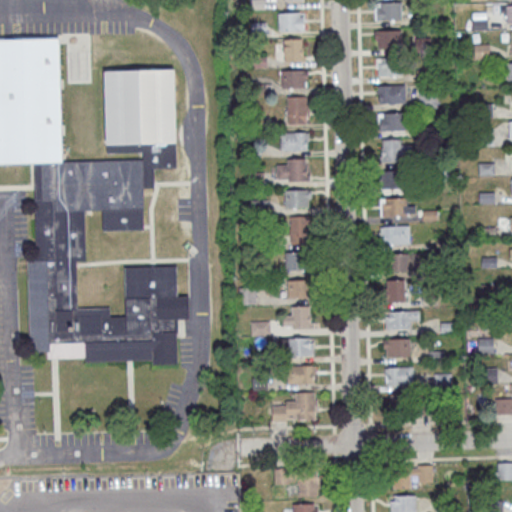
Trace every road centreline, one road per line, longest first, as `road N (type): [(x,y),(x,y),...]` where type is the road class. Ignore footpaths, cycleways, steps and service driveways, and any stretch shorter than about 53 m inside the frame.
road 1 (residential): [(352,511),(337,0)]
road 2 (residential): [(511,438),(237,447)]
